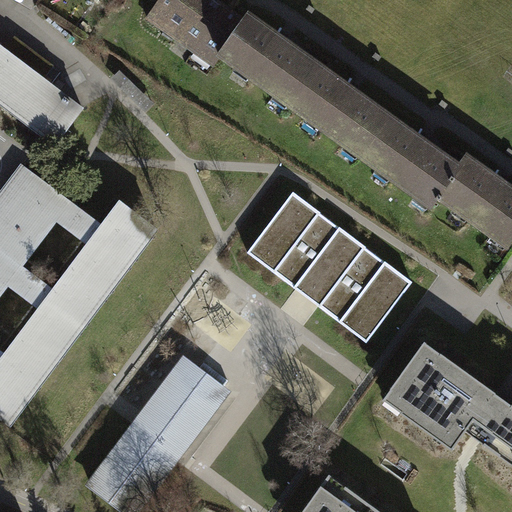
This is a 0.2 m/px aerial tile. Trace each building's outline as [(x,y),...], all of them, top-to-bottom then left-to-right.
[(215,62),(245,20),(223,4),(217,0),(159,0),(146,19),(212,67),(215,62)] [(245,20),(215,62),(431,217),(440,205),(509,255),(511,250),(511,188),(502,182),(467,157),(459,168),(421,141),(356,94),(287,45),(247,16),(245,20)] [(0,103),(56,146),(84,110),(82,108),(0,46),(0,103)] [(32,175),(22,168),(0,197),(0,216),(4,211),(32,175)] [(0,418),(12,427),(160,231),(120,201),(101,227),(98,225),(95,223),(32,175),(4,211),(0,216),(0,418)] [(367,343),(412,282),(292,193),(247,253),(308,298),(367,343)] [(511,389),(506,398),(418,336),(374,398),(447,450),(468,420),(511,450),(511,389)] [(139,419),(86,488),(118,511),(142,511),(184,459),(233,394),(224,387),(229,382),(205,363),(200,369),(185,357),(139,419)] [(381,511),(325,473),(297,511),(381,511)]
